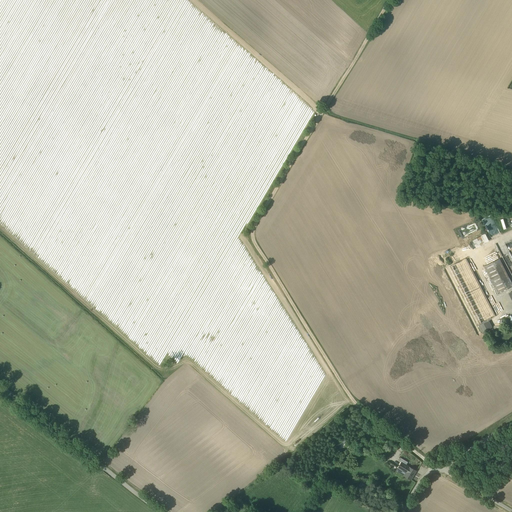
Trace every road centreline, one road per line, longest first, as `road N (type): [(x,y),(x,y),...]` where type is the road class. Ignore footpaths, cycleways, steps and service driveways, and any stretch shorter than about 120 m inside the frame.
road 1 (track): [(385,0),(252,239),(359,402),(435,469)]
road 2 (unclassified): [(0,384),(161,511)]
road 3 (track): [(359,402),(215,511)]
